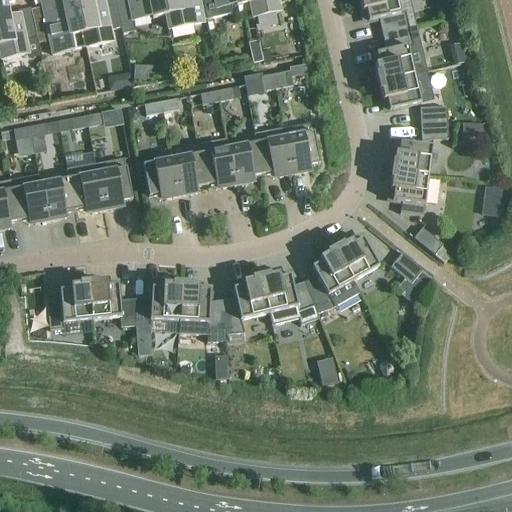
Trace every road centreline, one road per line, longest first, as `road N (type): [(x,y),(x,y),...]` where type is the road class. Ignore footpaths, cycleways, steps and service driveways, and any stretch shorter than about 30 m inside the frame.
road 1 (residential): [(0,271),(77,257),(235,256),(280,244),(350,203),(360,145),(326,0)]
road 2 (primary): [(511,451),(385,475),(268,475),(0,420)]
road 3 (primary): [(0,462),(215,511)]
